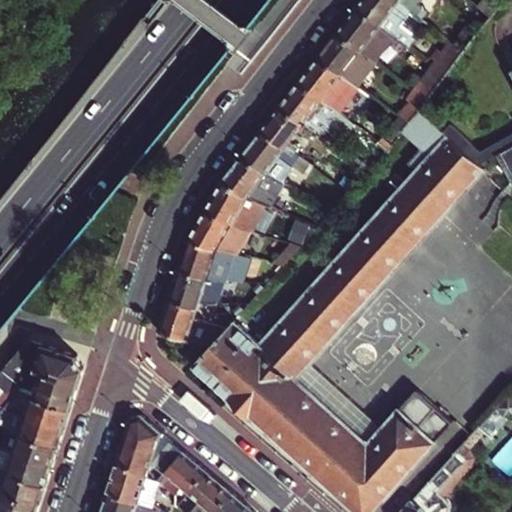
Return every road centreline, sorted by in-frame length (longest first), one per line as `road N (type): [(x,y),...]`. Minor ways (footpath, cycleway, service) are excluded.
road 1 (residential): [(120,358),(180,193),(325,0)]
road 2 (trunk): [(0,297),(239,0)]
road 3 (trunk): [(190,0),(0,234)]
road 4 (residential): [(120,358),(292,511)]
road 5 (residential): [(71,511),(120,358)]
road 6 (residential): [(0,359),(22,330),(40,329),(120,358)]
